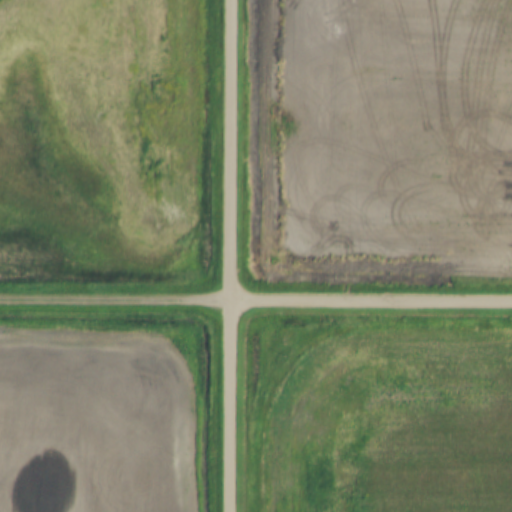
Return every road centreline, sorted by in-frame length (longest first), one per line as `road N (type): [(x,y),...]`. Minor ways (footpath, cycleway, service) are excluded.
road 1 (residential): [(226,511),(226,0)]
road 2 (residential): [(511,297),(226,297)]
road 3 (track): [(226,297),(0,296)]
